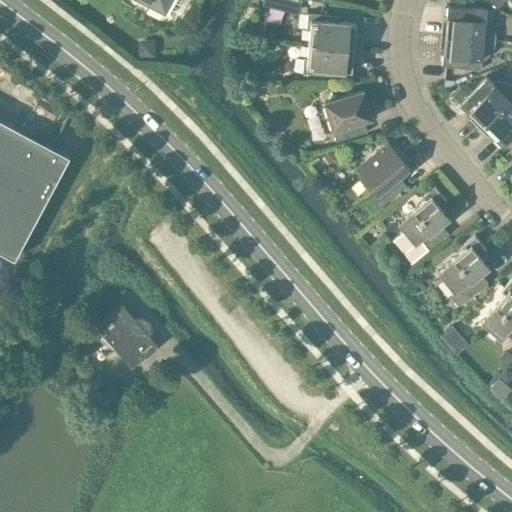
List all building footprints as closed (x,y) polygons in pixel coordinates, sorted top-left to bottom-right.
[(137,0),(145,4),(149,3),(164,11),(169,0),(137,0)] [(281,0),(279,9),(298,13),(300,0),(281,0)] [(441,34),(493,39),(494,35),(493,31),(492,27),(490,23),(487,20),(485,20),(486,8),(447,4),(446,17),(447,17),(446,22),(442,22),(441,34)] [(306,27),(310,28),(308,42),(362,47),(363,35),(355,34),(356,23),(329,20),(330,14),(308,12),(306,27)] [(251,19),(250,35),(263,36),(264,20),(251,19)] [(493,39),(441,34),(440,47),(444,47),(444,52),(442,52),(441,65),(480,69),(481,57),(484,57),(487,54),(489,51),(493,43),(493,39)] [(143,39),(138,44),(138,56),(155,56),(155,39),(143,39)] [(325,68),(351,70),(352,59),(361,60),(362,47),(308,42),(307,57),(303,57),(302,72),(324,74),(325,68)] [(478,127),(511,92),(511,86),(508,84),(505,83),(501,82),(496,81),(495,83),(486,75),(466,95),(459,102),(459,103),(468,112),(469,111),(473,115),(470,118),(478,127)] [(444,79),(443,88),(454,84),(454,80),(444,79)] [(459,88),(452,95),(459,102),(466,95),(459,88)] [(363,119),(371,117),(363,89),(339,97),(332,92),(328,100),(324,101),(325,105),(321,113),(329,117),(336,140),(367,131),(363,119)] [(511,92),(478,127),(487,135),(490,132),(494,136),(493,137),(502,146),(511,135),(511,92)] [(0,250),(11,256),(66,154),(0,118),(0,250)] [(392,180),(408,167),(388,142),(356,168),(360,173),(360,178),(366,186),(373,188),(377,192),(370,197),(378,207),(400,190),(392,180)] [(327,152),(323,155),(329,162),(338,155),(334,150),(327,152)] [(435,215),(444,208),(445,206),(446,204),(446,202),(446,199),(445,198),(434,185),(423,194),(426,198),(397,222),(403,230),(392,239),(411,262),(448,232),(440,223),(441,222),(435,215)] [(486,251),(485,248),(474,234),(462,244),(466,248),(437,271),(453,291),(449,295),(458,305),(487,281),(479,272),(480,271),(475,264),(485,255),(486,253),(486,251)] [(511,278),(501,289),(505,293),(480,320),(500,339),(505,333),(511,339),(511,278)] [(131,367),(157,344),(121,303),(95,325),(131,367)] [(95,331),(84,341),(92,350),(103,341),(95,331)] [(502,352),(499,357),(506,363),(510,358),(511,355),(511,354),(507,351),(502,352)]
